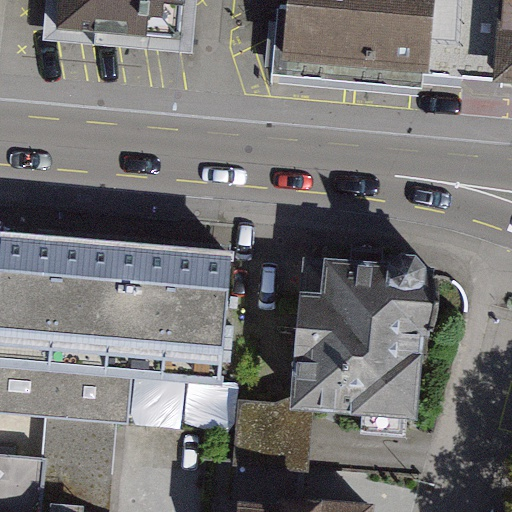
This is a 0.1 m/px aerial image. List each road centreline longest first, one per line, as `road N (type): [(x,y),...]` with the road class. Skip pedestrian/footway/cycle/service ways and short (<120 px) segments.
road 1 (primary): [(0,143),(411,181),(511,200)]
road 2 (residential): [(470,511),(511,360)]
